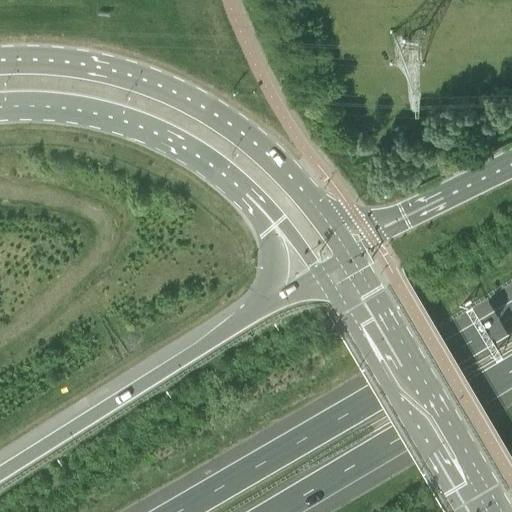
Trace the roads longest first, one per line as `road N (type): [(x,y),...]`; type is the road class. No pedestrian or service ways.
road 1 (primary): [(348,254),(291,177),(208,110),(104,71),(0,65)]
road 2 (motorway): [(511,314),(173,511)]
road 3 (primary): [(0,98),(72,101),(163,130),(244,182),(320,272)]
road 4 (motorway): [(320,272),(0,473)]
road 5 (primary): [(499,511),(348,254)]
road 6 (primary): [(320,272),(460,511)]
road 7 (motorway): [(280,511),(511,375)]
road 8 (motorway): [(511,164),(348,254)]
